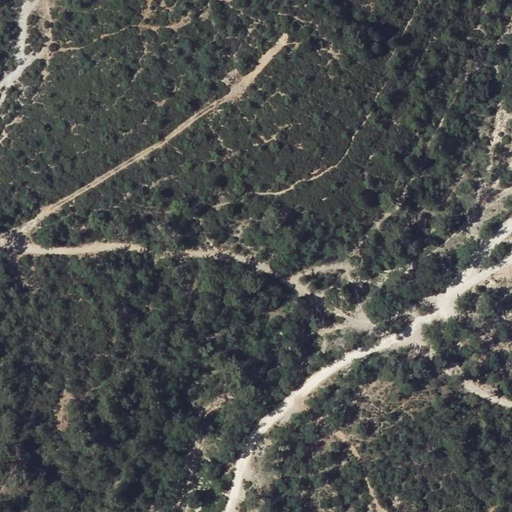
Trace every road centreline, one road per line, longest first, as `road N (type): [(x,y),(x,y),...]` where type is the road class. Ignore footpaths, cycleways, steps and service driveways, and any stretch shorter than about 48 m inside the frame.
road 1 (track): [(0,242),(70,245),(129,233),(225,246),(373,313),(449,293),(511,220)]
road 2 (track): [(229,511),(259,427),(281,405),(328,367),(424,318),(449,293),(511,257)]
